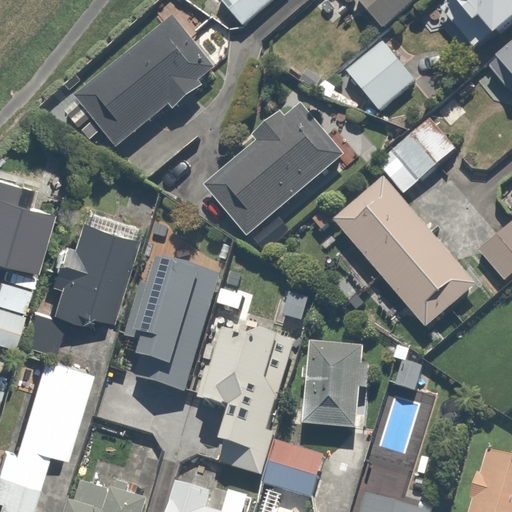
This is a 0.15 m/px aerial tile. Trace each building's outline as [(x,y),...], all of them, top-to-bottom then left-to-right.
[(285,0),(218,0),(217,2),(246,35),(285,0)] [(361,0),(393,38),(430,0),(361,0)] [(511,43),(511,0),(473,0),(482,9),(472,17),(490,38),(500,30),(511,43)] [(182,116),(225,82),(177,21),(74,103),(116,156),(176,108),(182,116)] [(431,84),(393,38),(346,77),(385,123),(431,84)] [(511,45),(492,63),(511,87),(511,45)] [(256,133),(261,140),(204,186),(247,239),(348,157),(306,104),(289,118),(288,118),(283,111),(256,133)] [(429,118),(382,164),(412,194),(459,148),(429,118)] [(0,267),(1,267),(5,257),(44,271),(64,212),(32,202),(35,193),(0,181),(0,267)] [(483,294),(392,183),(341,225),(432,336),(483,294)] [(53,284),(64,288),(56,313),(119,332),(152,227),(89,208),(79,243),(67,239),(53,284)] [(511,229),(483,255),(511,286),(511,285),(511,229)] [(231,279),(161,261),(132,378),(202,396),(231,279)] [(0,342),(20,348),(36,291),(0,279),(0,342)] [(63,321),(32,313),(23,347),(54,355),(63,321)] [(300,342),(231,332),(206,407),(235,411),(219,467),(265,480),(300,342)] [(372,353),(313,348),(307,426),(366,430),(372,353)] [(436,368),(410,354),(394,384),(419,398),(436,368)] [(101,374),(46,357),(17,452),(8,450),(0,474),(0,511),(39,511),(49,480),(66,486),(101,374)] [(326,457),(278,444),(265,487),(314,502),(326,457)] [(511,511),(511,458),(489,452),(471,511),(511,511)] [(157,511),(161,503),(85,479),(74,511),(157,511)] [(214,492),(178,482),(168,511),(214,511),(209,510),(214,492)] [(450,511),(451,511),(374,486),(365,511),(450,511)]
